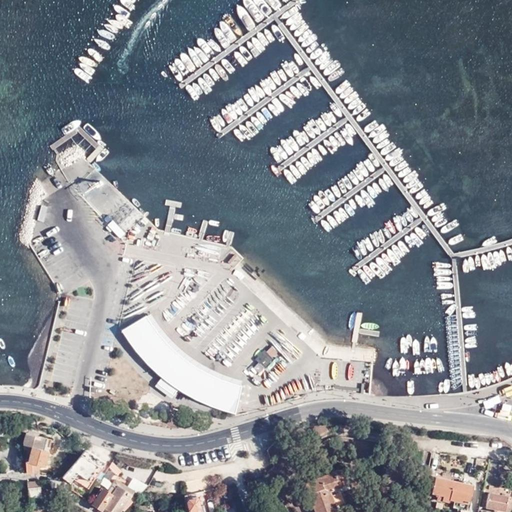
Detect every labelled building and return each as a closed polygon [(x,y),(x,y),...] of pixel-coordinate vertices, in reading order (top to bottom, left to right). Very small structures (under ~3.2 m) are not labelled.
[(63,171),(71,182),(78,177),(70,166),(63,171)] [(117,239),(125,234),(115,219),(107,224),(117,239)] [(150,312),(146,314),(161,335),(170,345),(180,355),(200,368),(212,375),(227,381),(241,385),(243,380),(230,376),(216,371),(205,365),(186,353),(174,342),(168,336),(160,326),(155,318),(150,312)] [(162,376),(157,383),(173,395),(178,388),(192,397),(213,406),(235,413),(242,385),(241,385),(227,381),(212,375),(200,368),(180,355),(170,345),(161,335),(146,314),(145,313),(121,329),(131,343),(144,359),(155,370),(162,376)] [(273,357),(278,351),(270,345),(265,351),(273,357)] [(261,371),(272,359),(263,350),(251,362),(261,371)] [(173,395),(157,383),(155,385),(171,398),(173,395)] [(24,460),(25,472),(38,472),(40,464),(44,465),(48,450),(43,449),(44,444),(49,445),(51,438),(25,432),(23,441),(23,448),(27,449),(26,454),(29,454),(27,461),(24,460)] [(56,444),(64,450),(72,442),(64,436),(56,444)] [(84,449),(63,476),(69,481),(72,477),(88,487),(92,481),(89,478),(91,474),(95,476),(105,461),(84,449)] [(380,465),(377,480),(386,482),(386,485),(395,487),(395,483),(400,484),(403,467),(386,464),(385,466),(380,465)] [(338,482),(335,474),(334,471),(305,482),(315,509),(320,511),(324,510),(336,506),(329,490),(339,486),(338,482)] [(343,471),(335,474),(338,482),(345,480),(343,471)] [(426,474),(421,496),(447,501),(448,498),(455,500),(454,505),(465,508),(470,483),(433,476),(434,473),(426,471),(426,474)] [(417,472),(413,494),(421,496),(426,474),(417,472)] [(112,511),(118,511),(135,489),(119,479),(116,484),(112,481),(107,490),(101,486),(97,492),(98,493),(93,502),(102,508),(103,506),(112,511)] [(39,480),(27,480),(29,499),(41,498),(40,485),(39,485),(39,480)] [(195,491),(184,494),(184,511),(203,511),(202,503),(197,504),(195,491)] [(492,510),(503,511),(507,511),(508,511),(510,511),(511,498),(507,497),(507,495),(488,491),(488,494),(482,493),(479,505),(493,508),(492,510)]
